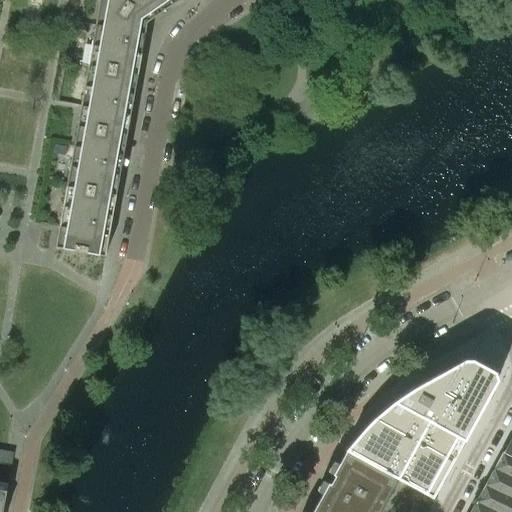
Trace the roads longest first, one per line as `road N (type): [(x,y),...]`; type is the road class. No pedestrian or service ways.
road 1 (residential): [(255,511),(298,433),(347,376),(403,334),(492,289)]
road 2 (residential): [(116,301),(133,262),(166,76),(196,24),(229,0)]
road 3 (residential): [(443,511),(511,387)]
